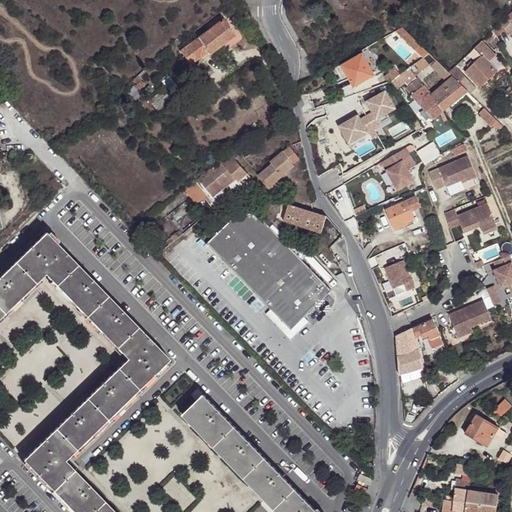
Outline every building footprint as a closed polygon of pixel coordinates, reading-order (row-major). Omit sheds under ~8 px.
[(511,13),(501,24),(506,28),(507,29),(511,24),(511,13)] [(181,49),(191,63),(209,50),(211,52),(236,34),(224,18),(181,49)] [(498,35),(506,28),(501,24),(495,29),(498,35)] [(432,51),(418,38),(414,43),(427,56),(432,51)] [(271,47),(266,39),(261,42),(266,50),(271,47)] [(497,53),(485,39),(476,47),(483,54),(484,53),(490,59),(497,53)] [(365,50),(360,53),(363,57),(367,63),(371,61),(365,50)] [(484,53),(483,54),(475,61),(473,59),(469,64),(471,66),(467,69),(482,84),(499,68),(490,59),(484,53)] [(433,62),(427,56),(413,66),(419,73),(433,62)] [(367,63),(363,57),(344,66),(356,87),(375,77),(367,63)] [(452,69),(440,58),(434,64),(449,80),(456,74),(452,69)] [(457,64),(452,69),(456,74),(457,73),(461,69),(462,69),(457,64)] [(419,73),(413,66),(408,70),(414,77),(419,73)] [(457,73),(456,74),(468,88),(474,83),(462,69),(461,69),(457,73)] [(432,123),(470,89),(468,88),(456,74),(449,80),(434,93),(418,79),(407,89),(413,95),(411,97),(429,115),(426,117),(432,123)] [(392,75),(386,79),(390,84),(391,83),(395,80),(394,79),(392,75)] [(391,83),(395,88),(403,81),(400,77),(395,80),(391,83)] [(171,90),(167,85),(149,100),(158,110),(176,96),(171,90)] [(360,115),(341,125),(352,143),(382,126),(379,119),(398,108),(388,90),(368,101),(374,111),(362,118),(360,115)] [(499,121),(482,103),(477,107),(493,126),(499,121)] [(499,121),(493,126),(499,133),(506,130),(499,121)] [(291,145),(284,150),(295,162),(301,157),(291,145)] [(252,148),(244,154),(243,155),(238,158),(247,169),(253,164),(249,160),(257,154),(252,148)] [(238,158),(243,155),(243,154),(238,149),(229,155),(200,179),(212,192),(222,185),(225,184),(227,181),(235,174),(239,179),(241,181),(251,173),(247,169),(238,158)] [(405,149),(382,163),(399,191),(414,182),(408,171),(416,166),(405,149)] [(295,162),(284,150),(271,162),(272,164),(260,175),(270,187),(272,186),(279,179),(296,164),(295,162)] [(468,157),(429,174),(436,191),(446,187),(446,188),(466,180),(467,182),(476,178),(468,157)] [(222,185),(212,192),(216,197),(239,179),(235,174),(227,181),(225,184),(222,185)] [(279,179),(272,186),(279,194),(287,187),(279,179)] [(209,194),(198,181),(188,189),(199,202),(209,194)] [(392,199),(385,202),(386,207),(385,207),(391,222),(405,216),(406,219),(414,215),(411,209),(420,205),(414,192),(392,201),(392,199)] [(291,203),(284,200),(278,217),(285,219),(291,203)] [(304,261),(283,239),(249,203),(208,241),(266,302),(271,308),(290,329),(303,318),(331,291),(304,261)] [(327,222),(329,215),(291,203),(285,219),(325,232),(327,222)] [(487,205),(457,217),(455,210),(445,214),(450,230),(460,226),(463,234),(480,228),(483,236),(497,231),(487,205)] [(405,216),(391,222),(394,227),(413,219),(414,222),(418,220),(416,215),(414,215),(406,219),(405,216)] [(329,237),(336,244),(345,234),(338,226),(329,237)] [(74,511),(115,511),(65,460),(169,359),(46,233),(0,277),(0,316),(46,273),(128,358),(24,460),(74,511)] [(297,244),(283,239),(304,261),(310,255),(315,250),(297,244)] [(496,270),(493,271),(500,290),(511,285),(511,266),(508,257),(493,263),(496,270)] [(475,264),(477,270),(485,267),(482,261),(475,264)] [(405,263),(386,270),(395,291),(399,289),(402,296),(416,291),(405,263)] [(352,286),(346,271),(338,275),(350,287),(352,286)] [(511,285),(500,290),(504,299),(511,295),(511,285)] [(494,287),(486,290),(493,307),(500,303),(494,287)] [(463,313),(449,319),(458,342),(473,336),(471,331),(491,323),(484,304),(467,311),(468,314),(464,316),(463,313)] [(290,329),(271,308),(266,313),(289,339),(308,322),(303,318),(290,329)] [(432,321),(419,328),(422,335),(424,338),(427,337),(427,340),(431,339),(431,340),(440,337),(432,321)] [(398,338),(399,359),(419,350),(416,337),(418,337),(422,335),(419,328),(415,330),(398,338)] [(431,339),(427,340),(432,350),(444,345),(440,337),(431,340),(431,339)] [(419,350),(399,359),(400,378),(423,368),(419,350)] [(423,368),(400,378),(401,386),(425,376),(423,368)] [(317,511),(207,399),(186,420),(276,511),(317,511)] [(511,405),(504,401),(493,412),(501,417),(511,406),(511,405)] [(491,421),(484,417),(478,414),(466,433),(488,446),(495,434),(499,427),(500,426),(491,421)] [(499,427),(495,434),(505,440),(509,434),(499,427)] [(473,474),(474,466),(464,464),(463,472),(473,474)] [(357,480),(369,486),(372,479),(360,473),(357,480)] [(457,489),(453,488),(453,496),(451,496),(450,500),(447,500),(445,511),(468,511),(472,491),(470,491),(472,482),(459,480),(457,489)] [(353,493),(362,497),(366,489),(357,485),(353,493)] [(468,511),(497,511),(499,506),(499,495),(472,491),(468,511)]
